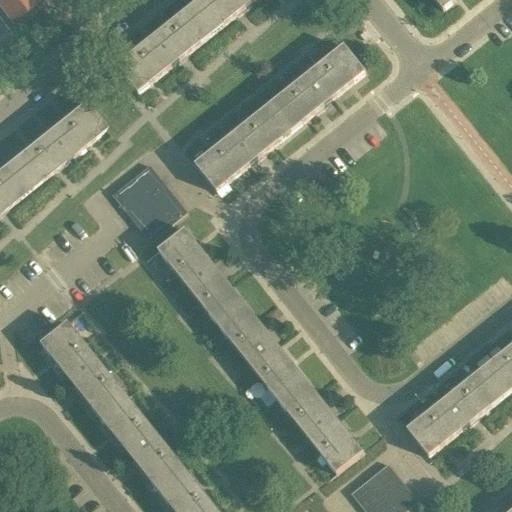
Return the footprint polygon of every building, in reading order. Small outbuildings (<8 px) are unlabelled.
[(0,0),(0,9),(12,25),(38,6),(45,0),(0,0)] [(203,0),(191,10),(212,37),(259,0),(203,0)] [(460,0),(431,0),(443,14),(460,0)] [(212,37),(191,10),(116,70),(138,97),(212,37)] [(344,49),(269,109),(291,136),(365,76),(344,49)] [(9,166),(31,193),(105,133),(84,106),(9,166)] [(291,136),(269,109),(195,168),(216,195),(291,136)] [(0,217),(31,193),(9,166),(0,172),(0,217)] [(138,193),(157,178),(149,168),(131,183),(138,193)] [(157,178),(138,193),(146,202),(165,187),(157,178)] [(138,193),(131,183),(112,198),(120,207),(138,193)] [(172,197),(165,187),(146,202),(153,211),(172,197)] [(138,193),(120,207),(127,217),(146,202),(138,193)] [(172,197),(153,211),(161,221),(179,206),(172,197)] [(146,202),(127,217),(135,226),(153,211),(146,202)] [(187,215),(179,206),(161,221),(169,230),(187,215)] [(153,211),(135,226),(142,235),(161,221),(153,211)] [(161,221),(142,235),(150,245),(169,230),(161,221)] [(217,329),(244,307),(185,233),(158,254),(217,329)] [(244,307),(217,329),(276,403),(304,381),(244,307)] [(100,422),(127,401),(68,326),(41,348),(100,422)] [(511,348),(481,374),(503,401),(511,393),(511,348)] [(503,401),(481,374),(407,433),(428,460),(503,401)] [(363,456),(304,381),(276,403),(336,478),(363,456)] [(127,401),(100,422),(160,497),(187,475),(127,401)] [(388,467),(369,482),(377,491),(396,477),(388,467)] [(216,511),(187,475),(160,497),(171,511),(216,511)] [(396,477),(377,491),(384,501),(403,486),(396,477)] [(377,491),(369,482),(351,497),(359,506),(377,491)] [(403,486),(384,501),(392,510),(411,495),(403,486)] [(377,491),(359,506),(363,511),(370,511),(384,501),(377,491)] [(411,495),(392,510),(393,511),(409,511),(418,505),(411,495)] [(384,501),(370,511),(389,511),(392,510),(384,501)]
